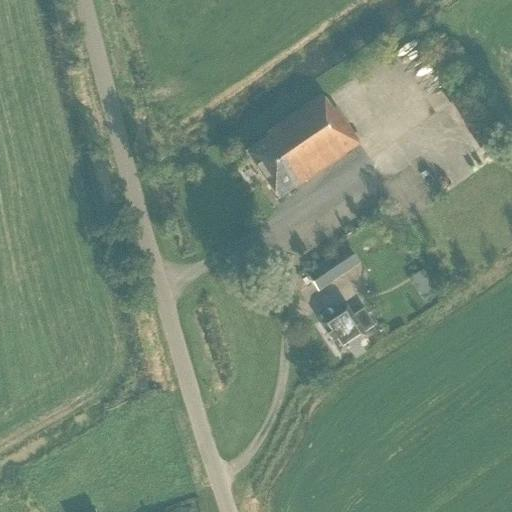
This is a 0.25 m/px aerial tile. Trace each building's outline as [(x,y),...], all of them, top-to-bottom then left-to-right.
[(332,111),(322,96),(267,133),(269,137),(246,153),(278,200),(360,145),(335,108),(332,111)] [(419,184),(409,166),(382,182),(393,200),(397,198),(409,216),(432,199),(421,182),(419,184)] [(360,265),(347,247),(305,275),(317,293),(360,265)] [(430,279),(422,268),(410,276),(418,288),(430,279)] [(363,310),(352,317),(346,308),(320,325),(340,355),(366,338),(363,334),(374,327),(363,310)]
